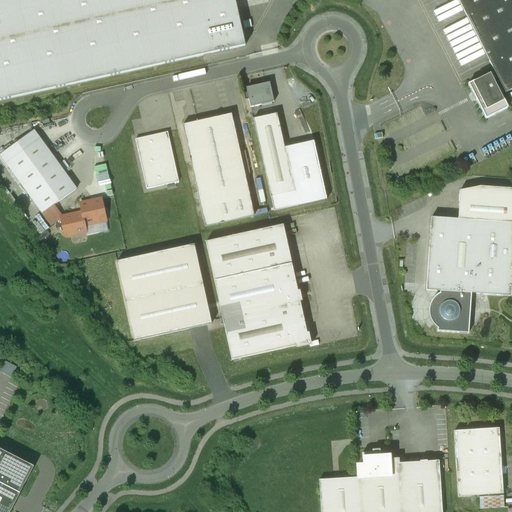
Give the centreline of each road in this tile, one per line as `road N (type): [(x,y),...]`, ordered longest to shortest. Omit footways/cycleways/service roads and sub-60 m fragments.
road 1 (unclassified): [(395,372),(337,73)]
road 2 (unclassified): [(179,427),(287,389),(395,372)]
road 3 (unclassified): [(306,51),(133,92)]
road 4 (unknown): [(271,0),(259,39),(183,65)]
road 5 (unclassified): [(133,92),(78,113),(88,137),(102,137),(116,123)]
road 6 (unclassified): [(337,73),(358,48),(347,26),(322,23),(306,51)]
